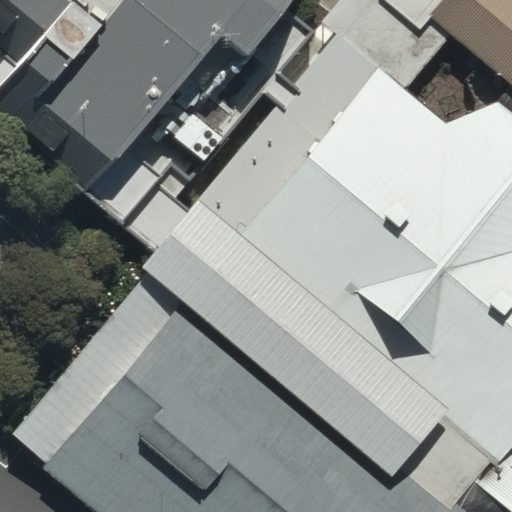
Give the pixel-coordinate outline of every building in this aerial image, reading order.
[(235,0),(0,0),(0,91),(95,169),(235,0)] [(511,0),(442,0),(415,33),(511,112),(511,0)] [(511,399),(511,140),(371,24),(236,187),(505,408),(511,399)] [(420,349),(183,154),(127,223),(364,417),(420,349)] [(362,443),(152,270),(32,415),(150,511),(496,511),(382,419),(362,443)]
